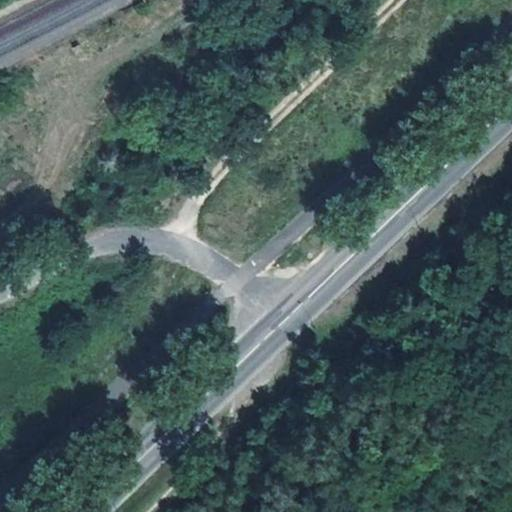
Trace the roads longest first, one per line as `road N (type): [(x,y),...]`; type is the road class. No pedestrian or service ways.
road 1 (secondary): [(81,511),(511,109)]
road 2 (track): [(400,0),(210,181),(172,246)]
road 3 (unknown): [(257,511),(277,471),(284,410),(278,326)]
